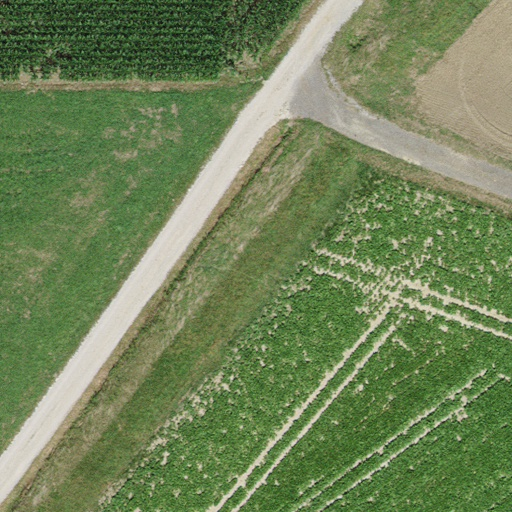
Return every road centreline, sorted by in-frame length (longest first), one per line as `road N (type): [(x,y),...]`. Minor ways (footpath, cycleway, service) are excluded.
road 1 (track): [(358,0),(0,487)]
road 2 (track): [(511,184),(283,95)]
